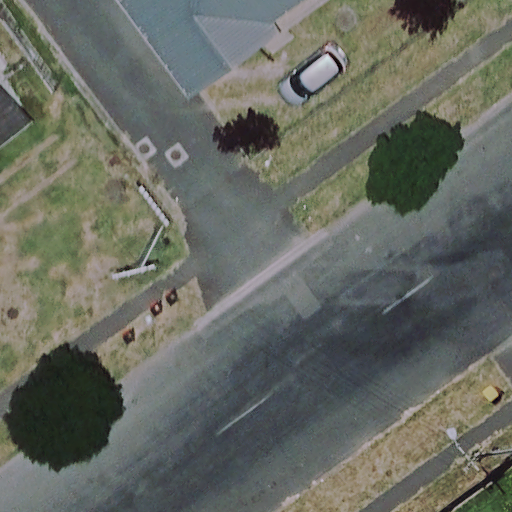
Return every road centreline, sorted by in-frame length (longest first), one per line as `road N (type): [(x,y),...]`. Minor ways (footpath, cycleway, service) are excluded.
road 1 (tertiary): [(117,511),(511,226)]
road 2 (unknown): [(52,0),(329,359)]
